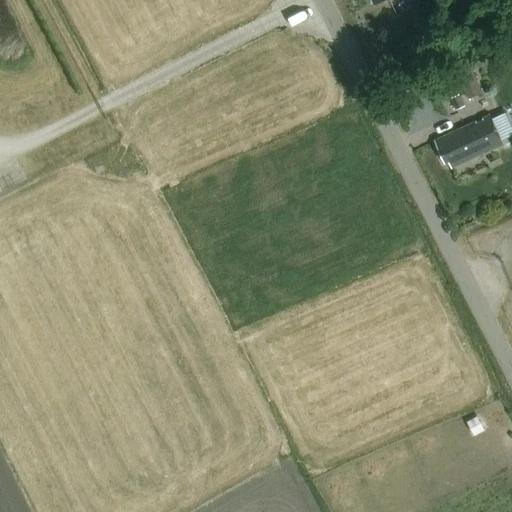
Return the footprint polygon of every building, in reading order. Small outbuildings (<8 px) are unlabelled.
[(414,23),(414,25),(414,26),(414,27),(415,28),(416,30),(417,30),(418,31),(419,31),(420,32),(421,32),(423,31),(424,30),(425,30),(426,29),(426,27),(426,26),(426,25),(426,24),(426,22),(425,21),(424,20),(423,20),(422,19),(420,19),(419,19),(418,20),(417,20),(416,21),(415,22),(414,23)] [(469,68),(455,74),(459,84),(466,101),(481,95),(473,78),(469,68)] [(450,101),(456,113),(464,109),(458,97),(450,101)] [(491,120),(500,141),(511,135),(511,126),(506,113),(491,120)] [(452,167),(497,147),(485,120),(440,140),(442,145),(438,147),(444,162),(449,159),(452,167)]
